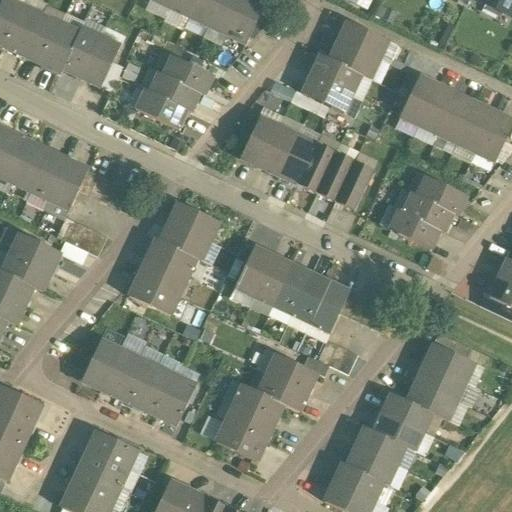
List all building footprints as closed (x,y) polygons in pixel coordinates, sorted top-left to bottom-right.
[(3,0),(0,6),(0,48),(3,50),(23,9),(3,0)] [(174,0),(151,0),(150,3),(169,12),(174,0)] [(197,0),(174,0),(169,12),(188,21),(197,0)] [(220,0),(197,0),(188,21),(207,30),(220,0)] [(243,0),(220,0),(207,30),(226,39),(243,0)] [(249,0),(243,0),(226,39),(245,48),(264,7),(249,0)] [(348,0),(347,3),(370,10),(373,0),(348,0)] [(511,0),(477,0),(511,16),(511,0)] [(41,18),(23,9),(3,50),(22,59),(41,18)] [(60,27),(41,18),(22,59),(41,68),(60,27)] [(388,44),(347,25),(338,44),(378,63),(388,44)] [(79,36),(60,27),(41,68),(60,77),(62,72),(79,36)] [(100,40),(81,31),(79,36),(62,72),(81,81),(100,40)] [(100,40),(81,81),(100,90),(112,65),(119,49),(100,40)] [(378,63),(338,44),(329,63),(361,78),(370,82),(378,63)] [(213,79),(172,59),(163,79),(199,96),(203,98),(213,79)] [(329,63),(320,59),(311,78),(352,97),(361,78),(329,63)] [(122,70),(112,65),(100,90),(111,95),(122,70)] [(163,79),(158,77),(149,96),(185,113),(190,115),(199,96),(163,79)] [(352,97),(311,78),(302,97),(328,110),(343,117),(352,97)] [(418,80),(399,121),(418,130),(437,89),(418,80)] [(437,89),(418,130),(437,139),(456,98),(437,89)] [(149,96),(145,93),(136,113),(176,132),(185,113),(149,96)] [(302,97),(296,95),(291,105),(323,121),(328,110),(302,97)] [(456,98),(437,139),(456,148),(475,107),(456,98)] [(475,107),(456,148),(475,157),(494,116),(475,107)] [(511,127),(511,124),(494,116),(475,157),(494,166),(511,127)] [(278,130),(259,121),(240,162),(259,171),(278,130)] [(0,130),(0,161),(12,137),(0,130)] [(297,139),(278,130),(259,171),(278,180),(297,139)] [(31,145),(12,137),(0,161),(0,181),(11,186),(31,145)] [(297,139),(278,180),(297,189),(316,147),(297,139)] [(49,154),(31,145),(11,186),(30,195),(49,154)] [(316,147),(297,189),(316,197),(335,156),(316,147)] [(68,163),(49,154),(30,195),(49,204),(68,163)] [(335,156),(316,197),(334,206),(353,165),(335,156)] [(88,172),(68,163),(49,204),(69,213),(78,194),(87,174),(88,172)] [(373,174),(353,165),(334,206),(354,215),(373,174)] [(98,178),(87,174),(78,194),(88,198),(98,178)] [(108,183),(98,178),(88,198),(99,203),(108,183)] [(466,199),(425,180),(416,199),(452,217),(457,219),(466,199)] [(118,188),(108,183),(99,203),(109,208),(118,188)] [(129,193),(118,188),(109,208),(119,213),(129,193)] [(129,193),(119,213),(130,218),(139,198),(129,193)] [(416,199),(411,197),(403,216),(439,233),(443,236),(452,217),(416,199)] [(218,225),(178,206),(169,225),(209,244),(218,225)] [(403,216),(398,214),(389,233),(429,253),(439,233),(403,216)] [(76,225),(65,220),(56,241),(66,246),(76,225)] [(86,230),(76,225),(66,246),(76,250),(86,230)] [(209,244),(169,225),(160,244),(196,261),(196,262),(200,264),(209,244)] [(96,235),(86,230),(76,250),(87,255),(96,235)] [(107,240),(96,235),(87,255),(97,260),(107,240)] [(60,256),(19,237),(10,256),(51,276),(60,256)] [(196,261),(160,244),(155,241),(146,261),(187,280),(196,262),(196,261)] [(272,260),(253,250),(234,291),(253,300),(272,260)] [(51,276),(10,256),(1,275),(32,290),(33,290),(33,291),(33,290),(42,294),(51,276)] [(291,269),(272,260),(253,300),(272,309),(291,269)] [(187,280),(146,261),(138,280),(178,299),(187,280)] [(511,264),(507,262),(498,281),(511,288),(511,264)] [(310,278),(291,269),(272,309),(291,318),(310,278)] [(1,275),(0,274),(0,297),(24,309),(33,291),(33,290),(32,291),(32,290),(1,275)] [(329,287),(310,278),(291,318),(310,327),(329,287)] [(178,299),(138,280),(129,300),(169,319),(178,299)] [(511,288),(498,281),(489,300),(511,311),(511,288)] [(348,296),(329,287),(310,327),(330,336),(339,317),(348,296)] [(359,301),(348,296),(339,317),(349,321),(359,301)] [(24,309),(0,297),(0,321),(6,324),(14,329),(15,328),(24,309)] [(478,307),(511,323),(511,320),(511,311),(489,300),(483,297),(478,307)] [(369,306),(359,301),(349,321),(360,326),(369,306)] [(379,311),(369,306),(360,326),(370,331),(379,311)] [(379,311),(370,331),(380,336),(390,316),(379,311)] [(100,343),(81,384),(100,393),(119,352),(100,343)] [(337,348),(326,343),(317,363),(327,368),(337,348)] [(474,366),(433,347),(424,367),(465,386),(474,366)] [(337,348),(327,368),(329,369),(338,373),(347,353),(337,348)] [(138,361),(119,352),(100,393),(119,402),(138,361)] [(357,358),(347,353),(338,373),(348,378),(357,358)] [(302,370),(276,357),(266,377),(307,396),(316,377),(302,370)] [(317,363),(307,359),(302,370),(316,377),(324,380),(329,369),(327,368),(317,363)] [(157,370),(138,361),(119,402),(138,411),(157,370)] [(465,386),(424,367),(415,385),(456,405),(465,386)] [(176,379),(157,370),(138,411),(157,420),(176,379)] [(307,396),(266,377),(258,395),(258,396),(283,408),(282,408),(298,416),(307,396)] [(176,379),(157,420),(176,429),(195,388),(176,379)] [(456,405),(415,385),(407,404),(406,404),(431,416),(431,417),(447,424),(456,405)] [(258,395),(242,388),(233,407),(274,427),(282,408),(283,408),(258,396),(258,395)] [(41,408),(0,389),(0,412),(32,428),(41,408)] [(431,416),(406,404),(407,404),(391,396),(382,416),(422,435),(431,417),(431,416)] [(274,427),(233,407),(224,426),(265,445),(274,427)] [(32,428),(0,412),(0,435),(23,447),(32,428)] [(422,435),(382,416),(373,434),(373,435),(405,450),(404,450),(413,455),(422,435)] [(265,445),(224,426),(215,446),(256,465),(265,445)] [(405,450),(373,435),(373,434),(364,430),(355,450),(396,469),(404,450),(405,450)] [(137,453),(96,434),(87,454),(128,473),(137,453)] [(23,447),(0,435),(0,459),(14,466),(23,447)] [(396,469),(355,450),(346,468),(382,485),(382,486),(387,488),(396,469)] [(128,473),(87,454),(78,473),(119,492),(128,473)] [(14,466),(0,459),(0,482),(5,485),(14,466)] [(382,485),(346,468),(342,466),(333,485),(374,504),(382,486),(382,485)] [(119,492),(78,473),(69,491),(110,511),(119,492)] [(179,511),(188,493),(169,484),(156,511),(179,511)] [(369,511),(374,504),(333,485),(324,505),(339,511),(369,511)] [(109,511),(110,511),(69,491),(60,511),(62,511),(109,511)] [(188,493),(179,511),(202,511),(207,502),(188,493)] [(207,502),(202,511),(225,511),(226,511),(207,502)]
